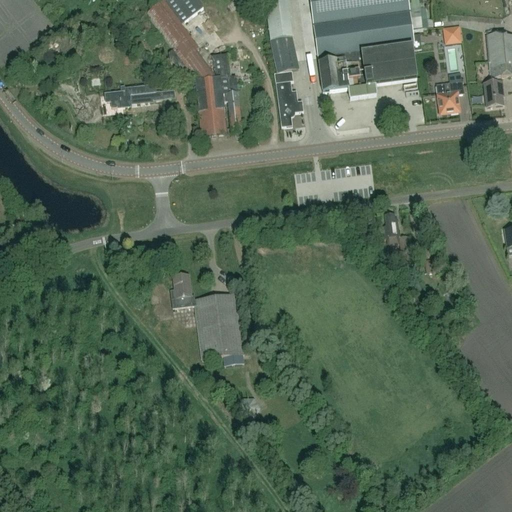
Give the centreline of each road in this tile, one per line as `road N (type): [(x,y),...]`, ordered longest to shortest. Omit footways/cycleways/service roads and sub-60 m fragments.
road 1 (tertiary): [(161,171),(511,126)]
road 2 (unclassified): [(167,232),(511,185)]
road 3 (tertiary): [(161,171),(95,166),(65,154),(37,135),(0,90)]
road 4 (unclassified): [(0,301),(77,247),(167,232)]
